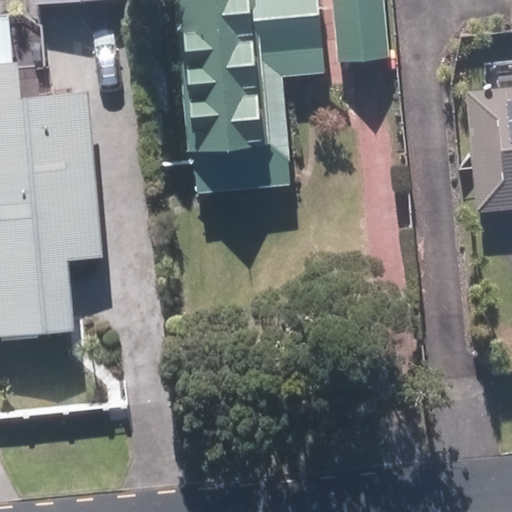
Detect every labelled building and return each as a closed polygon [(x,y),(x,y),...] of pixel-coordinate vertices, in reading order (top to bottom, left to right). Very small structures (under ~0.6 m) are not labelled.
[(40,0),(41,15),(138,6),(137,0),(40,0)] [(176,0),(195,186),(289,176),(278,71),(326,66),(319,0),(176,0)] [(390,0),(341,0),(347,69),(396,65),(390,0)] [(113,269),(102,103),(36,108),(33,72),(0,74),(0,349),(86,344),(81,271),(113,269)] [(511,97),(478,101),(489,221),(511,219),(511,97)]
